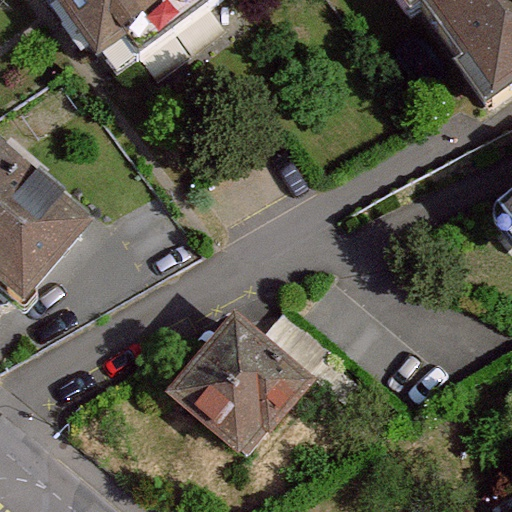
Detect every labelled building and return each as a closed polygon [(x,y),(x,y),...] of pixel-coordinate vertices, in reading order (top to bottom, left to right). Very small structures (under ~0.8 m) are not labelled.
[(223,0),(40,0),(31,7),(99,100),(228,6),(223,0)] [(511,0),(393,0),(478,121),(511,97),(511,0)] [(0,181),(0,332),(13,344),(88,261),(0,181)] [(511,227),(495,242),(511,269),(511,227)] [(233,333),(161,412),(242,484),(314,405),(233,333)]
